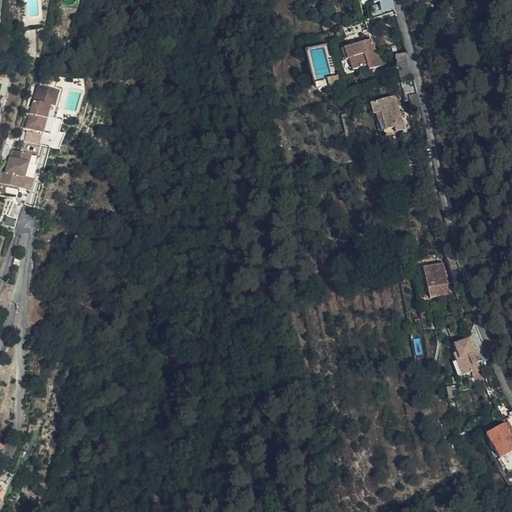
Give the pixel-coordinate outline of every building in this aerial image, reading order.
[(383,66),(375,40),(340,50),(343,60),(338,61),(341,71),(350,68),(351,72),(365,68),(367,71),(383,66)] [(396,81),(410,76),(403,49),(393,52),(392,67),(396,81)] [(324,86),(336,84),(333,74),(327,76),(322,77),(324,86)] [(52,104),(59,106),(63,90),(64,87),(60,85),(62,79),(59,78),(57,89),(52,104)] [(44,131),(52,133),(59,106),(52,104),(57,89),(37,84),(26,126),(29,127),(44,131)] [(403,132),(392,97),(368,105),(372,116),(374,116),(379,134),(383,133),(384,137),(403,132)] [(44,131),(29,127),(26,140),(41,144),(44,131)] [(16,138),(13,150),(22,153),(25,140),(16,138)] [(22,153),(13,150),(7,172),(2,171),(0,177),(0,183),(6,185),(20,188),(23,189),(26,178),(25,177),(28,167),(36,170),(40,157),(32,156),(22,153)] [(400,164),(418,162),(418,155),(399,158),(400,164)] [(421,182),(418,162),(400,164),(403,185),(421,182)] [(23,189),(20,188),(19,191),(30,194),(36,170),(28,167),(25,177),(26,178),(23,189)] [(391,190),(398,189),(397,178),(390,178),(391,190)] [(0,223),(12,228),(16,219),(1,214),(0,217),(0,223)] [(21,259),(16,257),(13,264),(19,266),(21,259)] [(448,294),(441,265),(421,270),(429,299),(448,294)] [(423,330),(420,319),(414,320),(417,330),(423,330)] [(490,360),(476,326),(469,341),(478,364),(490,360)] [(478,364),(469,341),(458,345),(463,359),(459,360),(466,377),(474,373),(475,375),(481,372),(478,364)] [(460,379),(466,377),(459,360),(463,359),(458,345),(453,347),(458,361),(454,363),(460,379)] [(495,420),(499,421),(502,419),(503,417),(502,413),(500,411),(496,410),(493,413),(492,415),(493,418),(495,420)] [(511,415),(505,420),(505,421),(506,424),(503,425),(511,440),(511,415)] [(511,451),(511,440),(503,425),(486,435),(499,458),(511,451)] [(456,471),(454,466),(448,468),(450,474),(456,471)]
